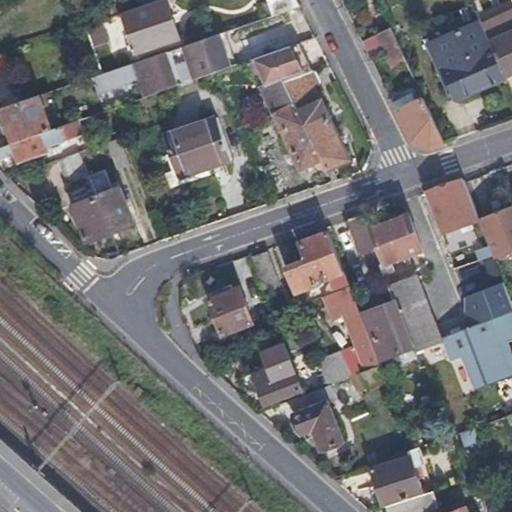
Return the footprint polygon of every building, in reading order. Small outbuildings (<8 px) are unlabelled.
[(266,0),(272,15),(299,6),(296,0),(266,0)] [(511,72),(511,0),(510,0),(479,15),(490,41),(506,75),(511,72)] [(166,2),(124,17),(127,25),(135,50),(177,36),(166,2)] [(479,15),(475,7),(428,29),(457,96),(506,75),(490,41),(479,15)] [(124,17),(122,11),(96,20),(101,34),(127,25),(124,17)] [(96,20),(83,24),(100,74),(113,69),(101,34),(96,20)] [(389,24),(361,38),(369,53),(376,49),(396,39),(389,24)] [(174,86),(212,72),(230,65),(218,33),(132,63),(137,78),(144,96),(150,94),(174,86)] [(314,70),(303,39),(253,57),(296,170),(317,163),(318,166),(325,164),(286,80),(314,70)] [(396,39),(376,49),(385,68),(405,57),(396,39)] [(113,69),(100,74),(91,77),(97,92),(137,78),(132,63),(113,69)] [(320,85),(314,70),(286,80),(325,164),(342,158),(316,87),(320,85)] [(394,101),(399,110),(424,97),(420,88),(394,101)] [(38,95),(1,108),(13,143),(50,130),(38,95)] [(424,97),(399,110),(415,141),(431,149),(447,144),(424,97)] [(85,133),(80,119),(61,126),(66,140),(85,133)] [(211,168),(229,161),(213,122),(161,141),(176,179),(210,167),(211,168)] [(13,143),(0,147),(0,159),(20,152),(22,161),(60,146),(59,142),(66,140),(61,126),(50,130),(13,143)] [(116,166),(130,161),(121,137),(107,142),(116,166)] [(82,151),(64,158),(74,183),(91,177),(90,175),(82,151)] [(98,197),(111,233),(133,225),(121,189),(115,191),(106,169),(90,175),(91,177),(98,197)] [(427,191),(441,226),(479,212),(466,178),(427,191)] [(87,242),(111,233),(98,197),(75,205),(87,242)] [(511,200),(480,211),(494,253),(511,245),(511,247),(511,200)] [(379,245),(372,227),(367,213),(349,218),(361,251),(379,245)] [(444,339),(443,335),(419,273),(428,263),(410,213),(372,227),(379,245),(386,263),(414,334),(409,336),(413,345),(415,350),(444,339)] [(353,339),(369,334),(363,318),(329,231),(312,238),(320,257),(299,265),(315,304),(348,293),(351,301),(341,307),(353,339)] [(367,268),(383,264),(386,263),(379,245),(361,251),(367,268)] [(253,255),(265,286),(280,280),(268,250),(253,255)] [(383,264),(396,300),(409,336),(414,334),(386,263),(383,264)] [(477,323),(508,311),(498,285),(467,296),(477,323)] [(239,286),(209,298),(221,333),(253,321),(239,286)] [(382,357),(413,345),(409,336),(396,300),(365,312),(382,357)] [(497,390),(511,385),(511,320),(508,311),(477,323),(472,325),(497,390)] [(274,317),(265,320),(268,330),(278,326),(274,317)] [(475,425),(506,414),(497,390),(472,325),(443,335),(444,339),(415,350),(421,365),(424,365),(447,425),(451,435),(475,425)] [(326,383),(355,372),(362,370),(352,344),(316,357),(326,383)] [(291,357),(264,367),(269,381),(259,385),(265,400),(301,386),(291,357)] [(380,385),(388,382),(380,363),(371,366),(378,381),(380,385)] [(362,388),(378,381),(371,366),(362,370),(355,372),(362,388)] [(322,385),(290,397),(303,431),(314,427),(322,446),(343,438),(322,385)] [(507,415),(511,412),(511,385),(497,390),(506,414),(507,415)] [(441,439),(451,435),(447,425),(437,429),(441,439)] [(478,430),(475,425),(451,435),(453,441),(478,430)] [(453,441),(451,435),(441,439),(424,445),(429,457),(444,452),(455,448),(453,441)] [(458,454),(455,448),(444,452),(446,458),(458,454)] [(371,469),(384,504),(388,503),(423,490),(418,480),(424,478),(420,465),(423,463),(419,451),(371,469)] [(423,490),(388,503),(391,511),(408,511),(436,501),(431,488),(423,490)]
